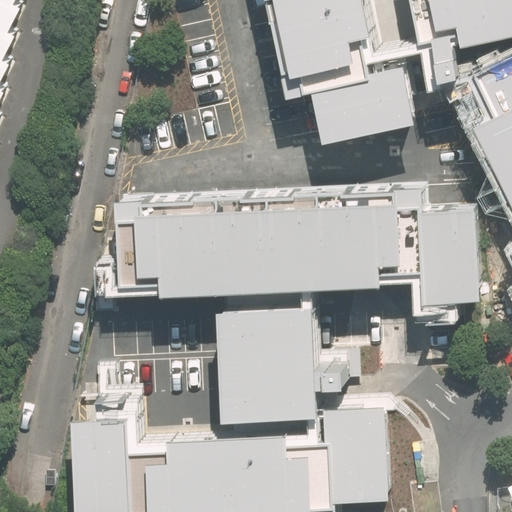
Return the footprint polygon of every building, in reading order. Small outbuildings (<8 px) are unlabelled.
[(0,0),(0,20),(16,28),(28,4),(22,1),(20,0),(0,0)] [(288,0),(305,82),(328,77),(338,127),(428,109),(417,52),(392,57),(380,0),(288,0)] [(511,19),(511,0),(428,0),(435,33),(511,19)] [(0,50),(12,56),(24,31),(16,28),(0,20),(0,50)] [(0,81),(7,84),(19,59),(12,56),(0,50),(0,81)] [(511,149),(511,58),(476,75),(511,149)] [(0,111),(1,113),(14,87),(7,84),(0,81),(0,111)] [(0,133),(9,116),(1,113),(0,111),(0,133)] [(472,312),(471,291),(493,290),(488,196),(436,199),(435,178),(131,193),(134,250),(111,251),(113,285),(425,269),(427,314),(472,312)] [(329,291),(237,295),(242,406),(334,401),(329,291)] [(339,398),(341,430),(304,432),(303,419),(154,428),(152,388),(86,391),(92,502),(146,499),(146,511),(290,511),(348,509),(347,491),(403,488),(397,395),(339,398)]
